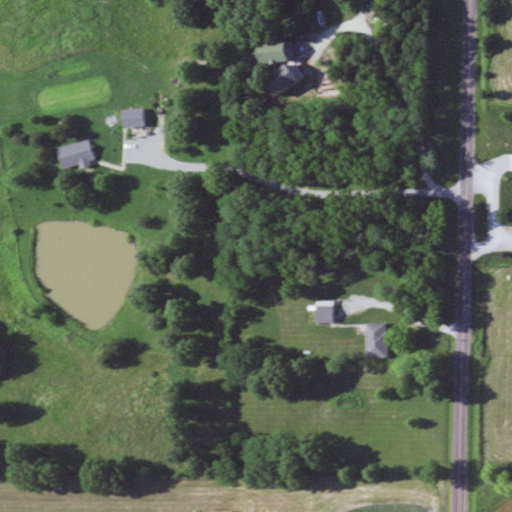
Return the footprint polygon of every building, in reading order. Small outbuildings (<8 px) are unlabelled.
[(273,66),(304,61),(301,39),(269,45),(273,66)] [(153,109),(130,109),(130,127),(153,127),(153,109)] [(103,162),(96,138),(63,149),(70,172),(103,162)] [(343,306),(325,306),(325,323),(343,323),(343,306)] [(394,323),(372,323),(372,358),(394,358),(394,323)]
